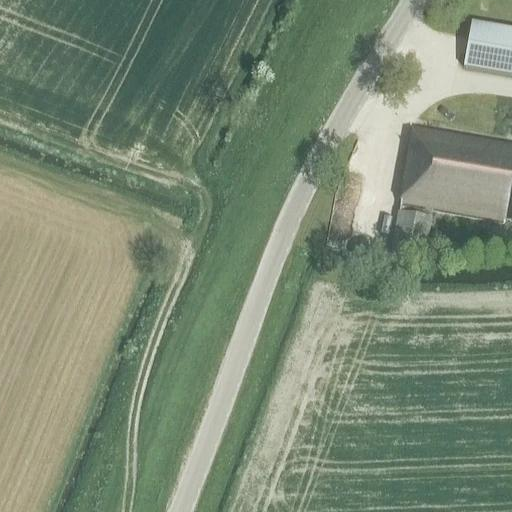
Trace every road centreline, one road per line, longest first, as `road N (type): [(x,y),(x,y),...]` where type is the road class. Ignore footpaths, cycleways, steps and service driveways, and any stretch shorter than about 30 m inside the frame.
road 1 (secondary): [(177,511),(308,174),(415,0)]
road 2 (track): [(125,511),(137,390),(183,254),(169,232)]
